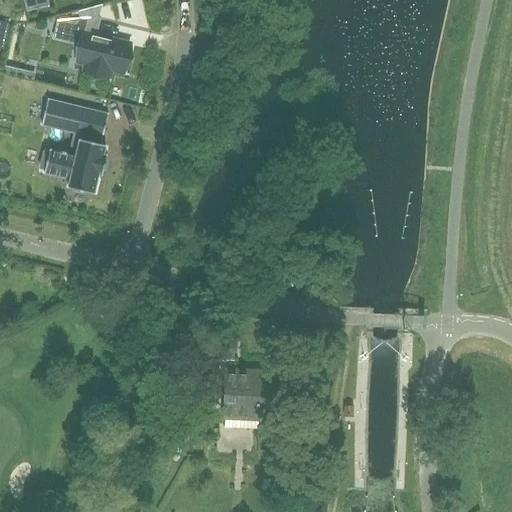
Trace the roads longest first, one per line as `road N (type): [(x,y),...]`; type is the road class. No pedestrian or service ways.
road 1 (unclassified): [(445,322),(295,312),(131,268)]
road 2 (unclassified): [(131,268),(182,63),(184,0)]
road 3 (track): [(511,303),(491,226),(511,67)]
road 4 (track): [(344,317),(331,511)]
road 5 (unclassified): [(445,322),(429,398),(430,511)]
road 6 (residential): [(131,268),(0,238)]
